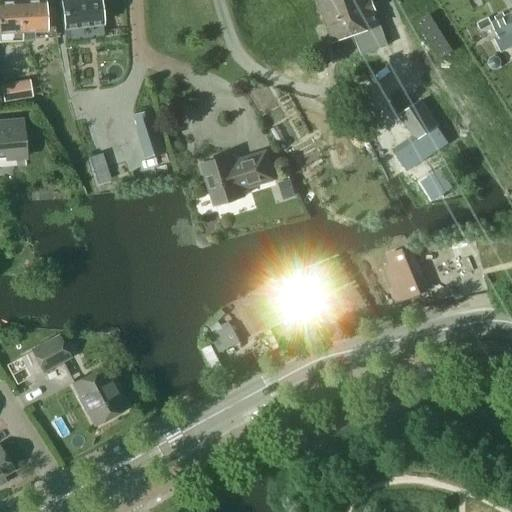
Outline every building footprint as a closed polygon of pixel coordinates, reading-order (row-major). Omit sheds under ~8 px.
[(19,0),(0,0),(0,31),(10,31),(10,35),(21,34),(20,30),(20,17),(19,0)] [(43,0),(19,0),(20,17),(20,30),(44,29),(44,16),(53,16),(53,3),(43,3),(43,0)] [(58,0),(62,28),(102,23),(99,0),(58,0)] [(318,0),(326,21),(332,41),(353,33),(362,30),(370,52),(370,53),(388,46),(383,33),(380,24),(371,0),(318,0)] [(511,14),(492,24),(499,39),(511,32),(511,14)] [(465,28),(462,29),(465,36),(475,32),(472,25),(465,28)] [(511,32),(499,39),(497,40),(500,48),(502,51),(511,46),(511,32)] [(29,80),(0,85),(0,86),(3,103),(32,98),(29,80)] [(421,101),(399,115),(415,140),(433,128),(436,126),(437,125),(421,101)] [(0,158),(23,156),(24,156),(21,120),(0,122),(0,158)] [(155,123),(135,129),(145,159),(165,152),(155,123)] [(433,128),(415,140),(394,153),(406,171),(447,143),(436,126),(433,128)] [(242,162),(234,165),(231,155),(202,163),(215,205),(222,203),(226,204),(235,201),(236,198),(244,196),(241,189),(274,179),(265,152),(241,160),(242,162)] [(290,176),(277,180),(282,196),(295,192),(290,176)] [(392,289),(390,291),(391,295),(395,303),(428,290),(410,247),(386,257),(390,265),(384,268),(392,289)] [(239,343),(231,326),(210,336),(218,353),(239,343)] [(270,330),(264,333),(273,351),(279,348),(270,330)] [(32,351),(42,371),(69,357),(58,337),(32,351)] [(254,351),(232,362),(238,373),(259,362),(254,351)] [(72,384),(94,425),(125,409),(103,367),(72,384)] [(251,414),(253,419),(262,414),(259,409),(251,414)] [(0,485),(5,483),(0,476),(12,469),(0,450),(0,485)]
